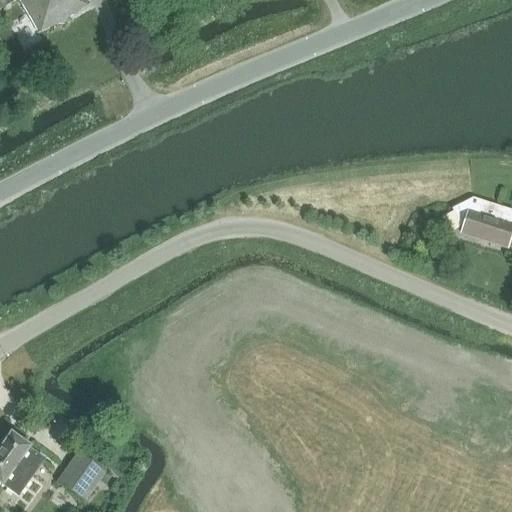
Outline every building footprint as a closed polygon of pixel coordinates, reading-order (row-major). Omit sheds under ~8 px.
[(67,26),(71,19),(90,8),(85,0),(0,0),(0,11),(20,1),(40,36),(59,25),(67,26)] [(452,210),(451,211),(462,232),(461,235),(507,250),(511,234),(511,227),(509,226),(511,216),(511,212),(473,199),(452,210)] [(17,497),(43,461),(28,450),(29,449),(9,435),(0,447),(0,487),(1,488),(2,487),(17,497)] [(77,455),(56,485),(84,504),(99,484),(105,475),(90,464),(77,455)] [(105,475),(99,484),(103,486),(109,477),(105,475)]
